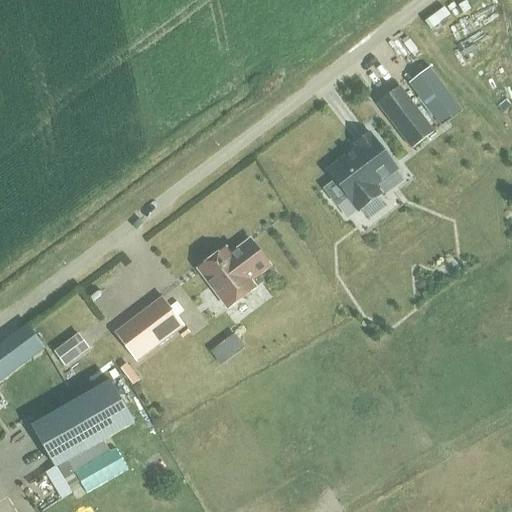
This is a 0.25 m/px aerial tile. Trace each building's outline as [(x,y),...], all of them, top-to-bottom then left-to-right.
[(429,69),(410,84),(442,126),(462,111),(429,69)] [(379,105),(413,149),(434,133),(400,88),(379,105)] [(337,183),(328,190),(337,202),(338,204),(347,197),(359,213),(382,195),(376,187),(396,172),(398,170),(371,134),(370,134),(355,145),(359,150),(345,160),(344,159),(328,171),(337,183)] [(200,270),(230,309),(255,290),(253,287),(253,286),(260,281),(261,281),(257,276),(270,266),(252,242),(231,257),(229,254),(221,260),(218,256),(209,263),(200,270)] [(115,334),(137,364),(138,363),(183,328),(185,327),(176,314),(163,298),(162,298),(149,308),(122,329),(117,332),(115,334)] [(0,381),(44,349),(28,324),(0,345),(0,381)] [(234,335),(211,352),(222,366),(244,348),(234,335)] [(80,337),(55,355),(64,367),(89,349),(80,337)] [(127,363),(122,367),(134,383),(139,379),(127,363)] [(37,403),(65,385),(58,374),(30,391),(37,403)] [(135,424),(111,382),(33,427),(69,489),(79,483),(67,462),(135,424)] [(36,481),(26,487),(34,499),(44,492),(36,481)]
